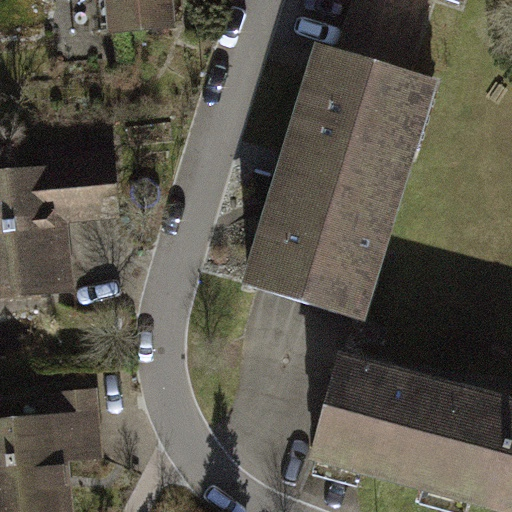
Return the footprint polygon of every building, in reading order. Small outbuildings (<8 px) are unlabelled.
[(117,0),(124,35),(191,28),(186,0),(77,0),(77,3),(100,0),(117,0)] [(451,83),(337,46),(264,286),(385,318),(451,83)] [(0,300),(83,295),(73,214),(128,209),(122,166),(118,137),(52,142),(55,163),(0,166),(0,300)] [(510,511),(511,506),(511,395),(363,352),(331,461),(506,511),(510,511)] [(0,511),(85,511),(82,461),(110,459),(106,395),(67,398),(68,412),(0,416),(0,511)]
